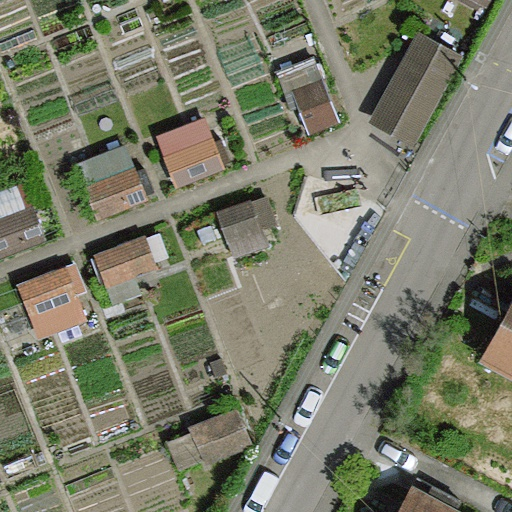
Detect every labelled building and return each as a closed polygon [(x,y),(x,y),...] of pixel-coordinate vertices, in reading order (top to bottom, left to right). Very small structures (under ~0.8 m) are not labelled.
[(423,39),(406,69),(441,88),(458,57),(423,39)] [(441,88),(406,69),(394,92),(429,111),(441,88)] [(429,111),(394,92),(379,120),(414,139),(429,111)] [(82,253),(21,276),(42,332),(103,308),(82,253)] [(511,311),(486,359),(511,373),(511,311)] [(457,511),(414,489),(401,511),(457,511)]
